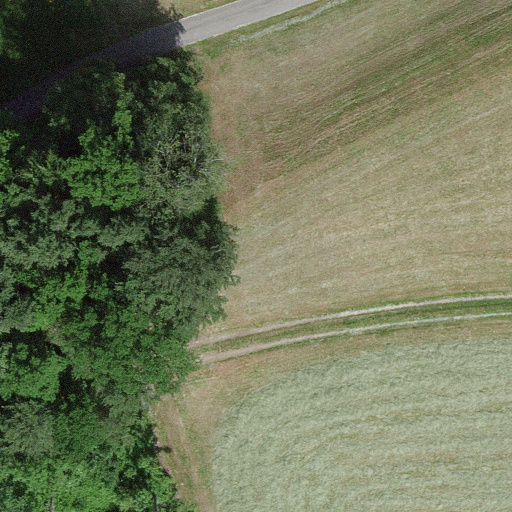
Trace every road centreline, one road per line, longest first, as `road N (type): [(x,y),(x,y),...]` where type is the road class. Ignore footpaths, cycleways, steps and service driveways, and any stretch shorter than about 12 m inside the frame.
road 1 (track): [(511,315),(332,331),(0,402)]
road 2 (unclassified): [(281,0),(99,68),(0,122)]
